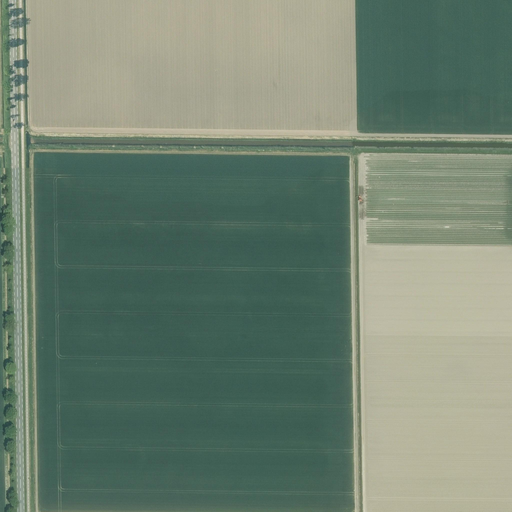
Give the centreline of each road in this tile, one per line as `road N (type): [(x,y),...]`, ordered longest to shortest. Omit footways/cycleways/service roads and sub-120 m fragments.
road 1 (secondary): [(20,511),(12,0)]
road 2 (unknown): [(355,511),(357,193)]
